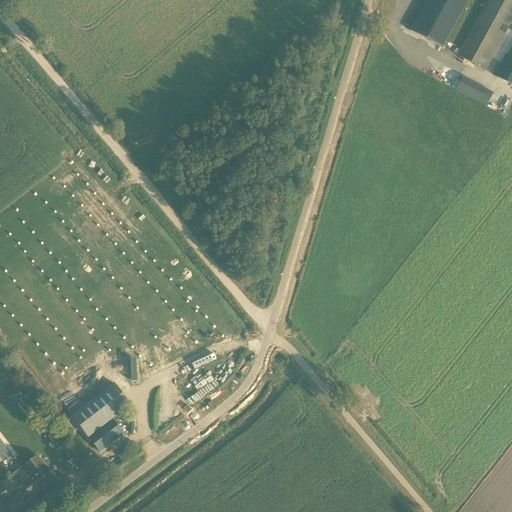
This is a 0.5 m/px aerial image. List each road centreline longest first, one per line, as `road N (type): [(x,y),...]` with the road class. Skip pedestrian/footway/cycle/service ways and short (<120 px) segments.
road 1 (track): [(0,17),(270,328)]
road 2 (unclassified): [(270,328),(368,0)]
road 3 (unclassified): [(80,511),(233,394),(270,328)]
road 4 (unclassified): [(423,511),(270,328)]
